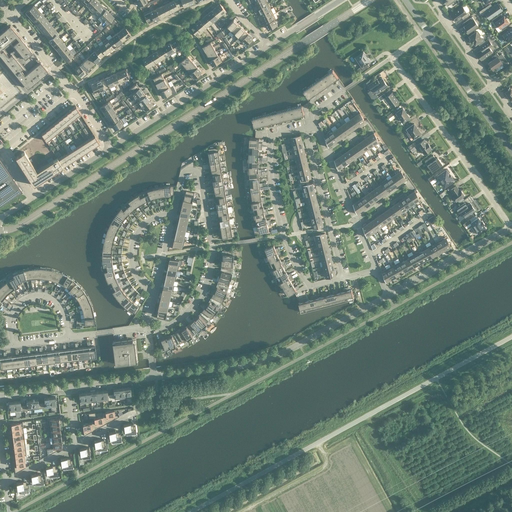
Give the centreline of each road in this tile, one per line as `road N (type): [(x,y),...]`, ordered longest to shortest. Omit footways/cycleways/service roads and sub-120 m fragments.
road 1 (tertiary): [(193,511),(511,338)]
road 2 (residential): [(428,33),(391,58),(511,227)]
road 3 (tertiary): [(154,376),(262,360),(387,295)]
road 4 (residential): [(148,329),(184,314),(210,272),(200,174),(185,172),(173,215)]
road 5 (residential): [(305,128),(271,140),(276,209),(307,282),(342,278)]
road 6 (residential): [(111,147),(268,47)]
road 7 (residential): [(111,147),(10,15)]
road 8 (residential): [(315,125),(376,269)]
road 9 (residential): [(342,278),(305,128)]
road 10 (residential): [(2,151),(33,198),(111,147)]
road 11 (tertiary): [(387,295),(511,227)]
road 12 (residential): [(13,345),(11,314),(35,296),(61,307),(69,338)]
